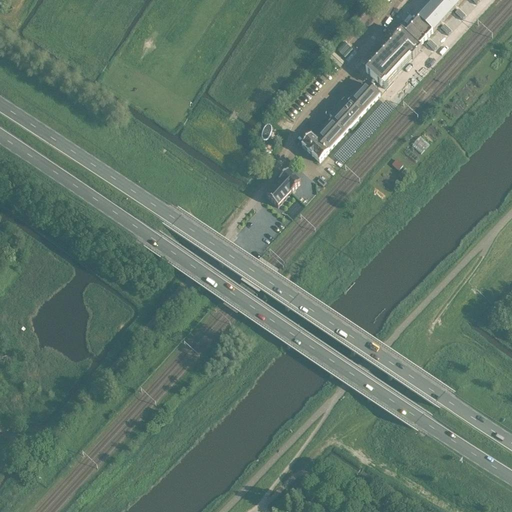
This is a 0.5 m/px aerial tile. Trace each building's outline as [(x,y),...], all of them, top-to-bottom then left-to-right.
[(445,0),(437,0),(434,4),(448,17),(455,9),(445,0)] [(460,0),(445,0),(455,9),(462,1),(460,0)] [(434,4),(427,11),(441,24),(448,17),(434,4)] [(427,11),(420,19),(434,32),(441,24),(427,11)] [(418,21),(413,27),(427,40),(432,34),(433,33),(434,32),(420,19),(419,20),(418,21)] [(406,33),(405,34),(420,48),(420,47),(426,41),(427,40),(413,27),(412,27),(412,28),(406,34),(406,33)] [(394,42),(366,72),(382,87),(411,57),(413,59),(422,50),(420,48),(405,34),(402,32),(394,41),(394,42)] [(336,49),(344,57),(353,47),(345,40),(336,49)] [(336,54),(331,59),(342,69),(346,64),(336,54)] [(338,108),(355,124),(381,96),(367,84),(349,104),(345,100),(338,108)] [(355,124),(338,108),(330,117),(334,120),(315,140),(329,152),(355,124)] [(263,132),(262,135),(262,138),(264,141),(266,141),(267,141),(269,139),(270,137),(272,134),(272,131),(272,128),(271,126),(269,125),(267,125),(265,127),(264,129),(263,132)] [(329,152),(315,140),(311,137),(302,147),(320,162),(329,152)] [(404,165),(397,159),(392,165),(399,171),(404,165)] [(280,182),(267,197),(278,208),(292,193),(292,194),(301,184),(289,172),(280,182)] [(277,215),(272,226),(278,229),(283,218),(277,215)]
